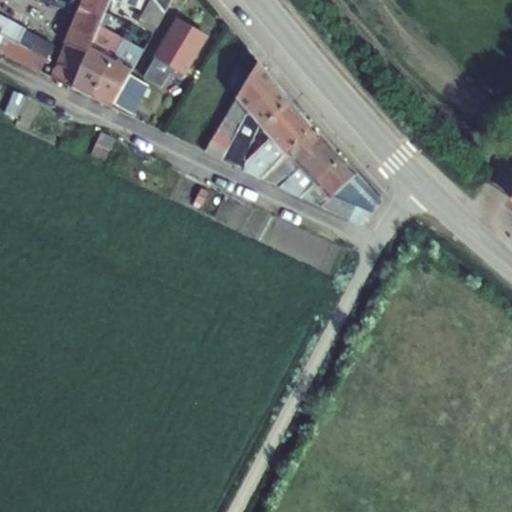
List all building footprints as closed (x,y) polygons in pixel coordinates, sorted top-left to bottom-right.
[(85,0),(66,46),(88,55),(99,27),(110,0),(85,0)] [(141,21),(157,30),(173,0),(120,0),(147,10),(141,21)] [(0,53),(1,54),(16,25),(0,16),(0,53)] [(157,30),(141,21),(138,26),(154,35),(157,30)] [(178,21),(144,78),(162,89),(170,74),(181,81),(207,37),(178,21)] [(39,73),(54,45),(16,25),(1,54),(39,73)] [(92,99),(123,40),(99,27),(88,55),(73,90),(92,99)] [(123,40),(131,44),(135,37),(126,33),(123,40)] [(131,44),(123,40),(92,99),(111,108),(114,105),(130,76),(144,51),(131,44)] [(73,90),(88,55),(66,46),(52,79),(73,90)] [(254,75),(243,93),(209,153),(227,160),(254,114),(280,87),(260,64),(254,75)] [(227,85),(243,93),(254,75),(239,65),(227,85)] [(130,76),(114,105),(132,115),(148,86),(130,76)] [(254,114),(227,160),(249,170),(257,144),(294,104),(280,87),(254,114)] [(257,144),(249,170),(270,180),(314,127),(305,117),(294,104),(257,144)] [(314,127),(270,180),(285,187),(329,144),(314,127)] [(329,144),(285,187),(306,196),(343,160),(329,144)] [(374,200),(359,180),(341,198),(360,219),(374,200)]
